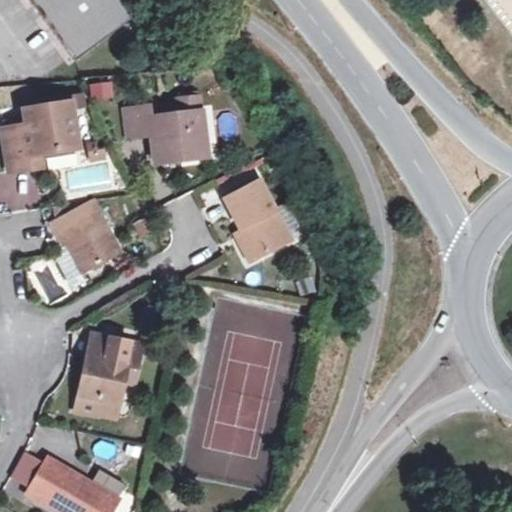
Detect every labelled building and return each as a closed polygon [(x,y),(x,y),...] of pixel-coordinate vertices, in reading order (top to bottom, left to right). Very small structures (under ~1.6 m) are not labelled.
[(26,0),(48,28),(73,62),(136,16),(124,0),(26,0)] [(511,40),(511,0),(477,0),(509,42),(511,40)] [(112,79),(89,80),(90,97),(113,96),(112,79)] [(66,99),(67,104),(69,113),(78,111),(76,98),(66,99)] [(180,99),(180,110),(201,109),(200,98),(180,99)] [(203,110),(201,109),(180,110),(151,111),(151,103),(127,104),(129,131),(152,131),(155,153),(169,153),(190,151),(190,156),(208,155),(203,110)] [(69,113),(67,104),(27,109),(29,124),(3,129),(10,170),(40,165),(39,153),(76,147),(69,113)] [(94,144),(91,145),(93,157),(103,155),(102,148),(95,149),(94,144)] [(0,173),(0,210),(38,208),(36,171),(0,173)] [(225,193),(243,229),(257,255),(291,237),(260,177),(225,193)] [(87,201),(59,218),(53,222),(60,235),(62,234),(70,247),(85,271),(119,252),(91,200),(87,201)] [(55,206),(59,218),(87,201),(55,206)] [(257,255),(243,229),(236,231),(250,258),(257,255)] [(70,247),(56,254),(71,279),(85,271),(70,247)] [(95,336),(91,356),(101,358),(105,338),(95,336)] [(101,358),(91,356),(82,395),(106,400),(121,404),(131,365),(140,367),(144,346),(105,338),(101,358)] [(121,404),(106,400),(104,415),(117,418),(121,404)] [(115,511),(123,500),(104,488),(52,457),(30,493),(61,511),(115,511)] [(111,478),(104,488),(123,500),(129,489),(111,478)]
